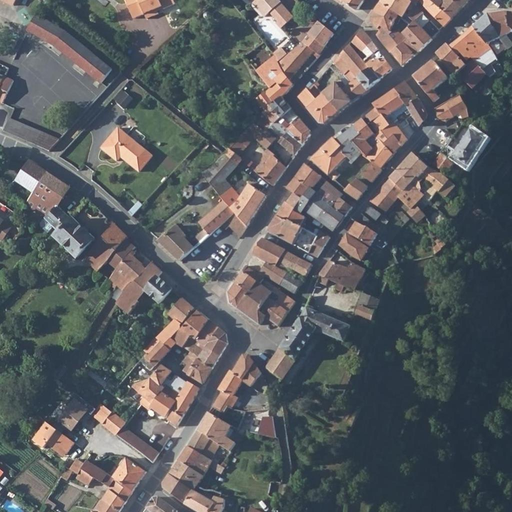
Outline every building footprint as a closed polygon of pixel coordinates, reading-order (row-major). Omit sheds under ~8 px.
[(162,7),(164,9),(175,4),(173,0),(126,0),(135,19),(145,14),(147,19),(159,14),(157,9),(162,7)] [(255,0),(257,1),(254,3),(266,17),(271,13),(279,22),(277,24),(282,29),(295,18),(279,0),(255,0)] [(339,0),(355,11),(358,9),(365,0),(339,0)] [(398,13),(401,15),(400,17),(411,0),(383,0),(381,3),(398,13)] [(423,0),(429,9),(436,2),(453,18),(464,7),(456,0),(423,0)] [(436,2),(429,9),(445,27),(453,18),(436,2)] [(380,27),(383,27),(388,27),(398,13),(381,3),(373,15),(372,24),(378,30),(380,27)] [(407,24),(400,31),(408,40),(419,52),(433,39),(433,38),(442,31),(432,20),(423,27),(418,21),(426,13),(418,4),(411,13),(414,17),(407,24)] [(511,31),(510,28),(509,12),(488,15),(502,38),(507,36),(511,46),(511,31)] [(56,47),(102,83),(113,69),(65,31),(38,15),(30,31),(56,47)] [(498,46),(495,43),(501,39),(502,38),(488,15),(475,27),(485,40),(487,39),(494,49),(498,46)] [(318,53),(334,35),(320,23),(304,41),(318,53)] [(491,67),(499,61),(494,49),(487,39),(485,40),(475,27),(452,48),(463,59),(466,57),(470,61),(478,53),(483,59),(488,54),(491,67)] [(404,43),(407,40),(398,31),(392,28),(382,43),(404,66),(415,56),(404,43)] [(362,51),(372,43),(362,32),(354,42),(353,41),(350,45),(366,62),(369,59),(362,51)] [(511,46),(507,36),(502,38),(501,39),(509,55),(511,52),(511,46)] [(407,40),(404,43),(415,56),(419,52),(408,40),(407,40)] [(318,53),(304,41),(286,56),(278,63),(282,69),(287,75),(291,79),(313,54),(319,58),(321,56),(318,53)] [(369,59),(379,51),(372,43),(362,51),(369,59)] [(469,65),(463,59),(452,48),(448,44),(437,54),(457,76),(458,75),(469,65)] [(366,62),(350,45),(339,57),(360,78),(371,68),(366,62)] [(280,49),(273,54),(274,56),(278,63),(286,56),(280,49)] [(371,68),(360,78),(370,89),(394,69),(379,51),(369,59),(366,62),(371,68)] [(282,69),(278,63),(274,56),(270,59),(265,53),(252,64),(271,85),(273,88),(279,82),(289,92),(295,84),(291,79),(287,75),(282,69)] [(349,86),(344,90),(354,102),(371,91),(370,89),(360,78),(339,57),(334,63),(345,75),(342,78),(349,86)] [(465,83),(483,68),(476,59),(469,65),(458,75),(465,83)] [(429,94),(449,79),(435,61),(415,77),(429,94)] [(472,92),(481,86),(491,78),(483,68),(465,83),(472,92)] [(16,80),(8,77),(4,85),(0,94),(0,101),(6,104),(16,80)] [(342,78),(325,96),(340,113),(347,107),(354,102),(344,90),(349,86),(342,78)] [(279,82),(273,88),(283,98),(289,92),(279,82)] [(414,90),(406,82),(397,89),(403,99),(414,90)] [(325,96),(315,84),(310,91),(319,101),(325,96)] [(258,96),(263,105),(267,110),(283,98),(273,88),(271,85),(258,96)] [(122,89),(114,99),(126,108),(134,97),(122,89)] [(327,124),(340,113),(325,96),(319,101),(310,91),(308,89),(303,95),(300,100),(322,123),(327,124)] [(380,133),(378,134),(376,136),(380,141),(383,144),(395,135),(403,145),(409,139),(406,135),(403,137),(395,122),(399,119),(398,117),(404,113),(405,114),(408,112),(409,114),(412,112),(410,109),(403,99),(397,89),(374,105),(377,109),(382,115),(389,125),(380,133)] [(410,109),(421,99),(414,90),(403,99),(410,109)] [(242,96),(237,100),(249,116),(254,112),(242,96)] [(258,121),(256,123),(262,129),(270,120),(276,124),(286,115),(293,110),(283,98),(267,110),(269,115),(261,124),(258,121)] [(421,99),(410,109),(412,112),(421,126),(429,118),(429,113),(421,99)] [(468,108),(461,99),(448,103),(455,116),(468,108)] [(448,103),(436,107),(440,116),(447,121),(455,116),(448,103)] [(372,123),(382,115),(377,109),(367,116),(372,123)] [(292,125),(300,118),(293,110),(286,115),(292,125)] [(405,114),(415,132),(421,126),(412,112),(409,114),(408,112),(405,114)] [(283,138),(292,126),(292,125),(286,115),(276,124),(265,132),(257,138),(268,147),(272,142),(277,135),(283,138)] [(389,125),(382,115),(372,123),(380,133),(389,125)] [(300,118),(292,125),(292,126),(304,145),(311,136),(312,135),(312,131),(300,118)] [(52,150),(61,140),(11,119),(6,132),(52,150)] [(371,128),(364,120),(355,128),(362,136),(369,130),(371,128)] [(256,123),(254,121),(247,129),(257,138),(265,132),(262,129),(256,123)] [(304,145),(292,126),(283,138),(283,139),(296,156),(304,145)] [(140,172),(153,156),(119,128),(102,148),(118,162),(122,157),(140,172)] [(338,141),(353,160),(355,163),(365,152),(355,143),(362,136),(355,128),(338,141)] [(468,128),(451,152),(467,163),(484,140),(468,128)] [(244,151),(257,138),(247,129),(234,142),(244,151)] [(395,135),(383,144),(394,155),(403,145),(395,135)] [(362,136),(355,143),(365,152),(373,160),(382,168),(394,155),(383,144),(380,141),(375,146),(368,141),(367,142),(362,136)] [(353,160),(338,141),(335,138),(324,149),(344,169),(346,168),(353,160)] [(268,147),(288,167),(292,162),(272,142),(268,147)] [(262,176),(268,181),(275,186),(288,167),(268,147),(260,156),(264,160),(256,170),(262,176)] [(226,154),(239,164),(243,159),(230,148),(226,154)] [(346,191),(358,177),(349,170),(346,168),(344,169),(324,149),(313,159),(346,191)] [(354,165),(363,173),(373,160),(365,152),(355,163),(354,165)] [(430,165),(414,152),(398,170),(412,182),(419,174),(421,176),(422,174),(430,165)] [(455,163),(444,152),(436,163),(447,173),(455,163)] [(214,165),(203,173),(210,180),(217,187),(224,196),(234,189),(226,179),(237,166),(239,164),(226,154),(223,156),(214,165)] [(35,193),(48,173),(30,160),(16,181),(35,193)] [(382,168),(373,160),(363,173),(363,174),(373,182),(383,170),(382,168)] [(321,182),(324,178),(307,164),(289,188),(294,193),(302,198),(310,187),(314,190),(321,182)] [(438,172),(434,168),(430,165),(422,174),(432,187),(443,174),(441,174),(438,172)] [(237,166),(226,179),(234,189),(247,173),(237,166)] [(392,178),(405,190),(412,182),(398,170),(392,178)] [(49,234),(55,227),(60,233),(73,220),(59,206),(71,188),(48,173),(35,193),(27,205),(46,218),(46,219),(40,225),(49,234)] [(437,192),(433,197),(438,201),(442,197),(450,202),(459,191),(444,174),(443,174),(432,187),(437,192)] [(346,191),(361,200),(370,188),(358,177),(346,191)] [(382,189),(396,200),(399,197),(405,190),(392,178),(382,189)] [(321,182),(314,190),(318,193),(320,191),(330,182),(326,180),(323,184),(321,182)] [(332,206),(344,216),(352,206),(342,198),(344,194),(330,182),(320,191),(334,203),(332,206)] [(405,190),(399,197),(412,209),(415,205),(423,196),(412,182),(405,190)] [(243,199),(234,189),(224,196),(227,200),(237,212),(249,227),(268,196),(251,186),(243,199)] [(317,215),(336,227),(344,216),(332,206),(334,203),(320,191),(318,193),(314,190),(310,187),(302,198),(298,203),(303,207),(316,216),(317,215)] [(396,200),(382,189),(372,201),(387,211),(396,200)] [(302,198),(294,193),(288,202),(287,203),(294,208),(295,207),(298,203),(302,198)] [(203,242),(223,224),(228,220),(237,212),(227,200),(202,222),(209,230),(199,238),(203,242)] [(128,214),(133,217),(144,205),(139,201),(128,214)] [(305,216),(299,213),(296,211),(294,209),(294,208),(287,203),(278,217),(288,223),(291,220),(303,227),(305,224),(302,222),(305,216)] [(303,207),(298,203),(295,207),(298,208),(296,211),(299,213),(303,207)] [(424,229),(431,221),(415,205),(412,209),(409,213),(415,219),(424,229)] [(372,206),(368,212),(378,220),(382,214),(372,206)] [(228,220),(232,225),(242,237),(249,227),(237,212),(228,220)] [(371,220),(363,215),(359,220),(367,226),(371,220)] [(403,220),(409,224),(412,219),(407,216),(403,220)] [(319,236),(317,235),(303,227),(291,220),(288,223),(278,217),(269,231),(293,244),(300,233),(307,238),(301,248),(310,253),(318,239),(319,236)] [(0,239),(3,241),(8,234),(12,228),(13,228),(12,227),(0,219),(0,239)] [(73,220),(60,233),(56,237),(78,258),(96,239),(74,219),(73,220)] [(129,238),(110,219),(103,226),(110,232),(87,259),(98,272),(108,262),(110,261),(127,240),(129,238)] [(232,225),(228,220),(223,224),(227,229),(232,225)] [(359,220),(351,234),(370,246),(378,234),(375,231),(367,226),(359,220)] [(371,220),(367,226),(375,231),(379,226),(371,220)] [(16,221),(12,227),(13,228),(12,228),(21,234),(25,227),(16,221)] [(178,226),(159,242),(181,261),(195,249),(185,238),(187,237),(178,226)] [(21,234),(12,228),(8,234),(17,240),(21,234)] [(318,239),(326,244),(331,236),(319,231),(317,235),(319,236),(318,239)] [(340,245),(350,254),(363,260),(367,252),(369,253),(371,249),(349,236),(347,234),(340,245)] [(441,248),(446,255),(458,245),(452,238),(441,248)] [(255,254),(270,263),(284,272),(287,269),(288,266),(279,261),(286,250),(264,239),(255,254)] [(310,253),(318,257),(326,244),(318,239),(310,253)] [(110,261),(108,262),(118,270),(131,253),(136,248),(127,240),(110,261)] [(288,266),(306,276),(313,264),(286,250),(279,261),(288,266)] [(110,280),(113,283),(118,286),(125,292),(147,269),(142,263),(131,253),(118,270),(110,280)] [(346,271),(330,261),(321,274),(331,279),(355,290),(366,269),(352,261),(346,271)] [(147,269),(125,292),(117,304),(118,304),(130,315),(140,302),(136,299),(143,289),(161,304),(173,289),(159,277),(163,272),(153,263),(147,269)] [(288,274),(284,272),(270,263),(263,273),(281,284),(288,274)] [(256,280),(260,275),(247,266),(243,271),(245,272),(256,280)] [(251,293),(260,283),(256,280),(245,272),(238,283),(251,293)] [(281,284),(295,293),(302,283),(288,274),(281,284)] [(331,279),(321,274),(318,283),(327,287),(331,279)] [(260,275),(256,280),(260,283),(262,284),(266,279),(260,275)] [(231,292),(232,304),(239,309),(251,293),(238,283),(231,292)] [(262,284),(260,283),(251,293),(239,309),(261,325),(267,318),(278,326),(296,301),(276,287),(272,292),(262,284)] [(145,351),(147,353),(150,355),(161,343),(171,350),(177,343),(171,339),(183,328),(182,326),(197,308),(184,297),(169,314),(176,320),(159,338),(157,337),(145,351)] [(354,313),(369,322),(374,313),(358,304),(354,313)] [(308,306),(302,318),(289,336),(281,349),(297,360),(318,330),(345,342),(352,327),(314,311),(315,309),(308,306)] [(207,347),(222,329),(200,310),(183,328),(171,339),(177,343),(184,348),(185,347),(192,336),(207,347)] [(229,345),(228,334),(222,329),(207,347),(222,357),(229,345)] [(185,347),(190,351),(194,344),(204,351),(207,347),(192,336),(185,347)] [(151,371),(171,350),(161,343),(150,355),(147,353),(141,361),(151,371)] [(200,357),(204,351),(194,344),(190,351),(200,357)] [(222,357),(207,347),(204,351),(200,357),(199,359),(214,369),(222,357)] [(297,360),(281,349),(267,368),(281,377),(283,379),(297,360)] [(187,356),(196,363),(199,359),(200,357),(190,351),(187,356)] [(397,366),(400,356),(384,352),(381,362),(397,366)] [(235,373),(244,381),(253,387),(259,378),(263,382),(266,380),(262,372),(250,355),(245,356),(235,373)] [(187,356),(184,362),(189,365),(193,368),(196,363),(187,356)] [(193,368),(189,375),(204,384),(210,376),(214,369),(199,359),(196,363),(193,368)] [(158,402),(165,389),(162,387),(163,385),(168,377),(172,371),(162,365),(150,379),(137,383),(145,390),(158,402)] [(193,368),(189,365),(184,372),(189,375),(193,368)] [(234,397),(244,381),(235,373),(232,372),(220,390),(223,392),(232,397),(234,397)] [(168,377),(163,385),(167,387),(182,396),(190,384),(176,375),(172,380),(168,377)] [(190,384),(182,396),(173,411),(174,411),(177,413),(184,417),(201,389),(190,382),(190,384)] [(140,404),(142,406),(152,412),(155,407),(158,402),(145,390),(137,383),(133,386),(144,397),(140,404)] [(165,389),(158,402),(155,407),(170,416),(173,411),(182,396),(167,387),(165,389)] [(232,397),(223,392),(218,402),(226,407),(232,397)] [(93,415),(97,410),(95,408),(76,393),(66,405),(69,407),(58,420),(73,432),(88,412),(93,415)] [(226,407),(218,402),(214,407),(223,413),(226,407)] [(105,407),(101,404),(97,410),(93,415),(96,418),(105,407)] [(105,407),(96,418),(99,421),(104,424),(113,413),(105,407)] [(211,413),(230,425),(236,410),(226,407),(223,413),(214,407),(211,413)] [(104,424),(117,436),(127,423),(113,413),(104,424)] [(171,422),(178,427),(184,417),(177,413),(171,422)] [(211,439),(220,444),(232,452),(238,444),(225,436),(231,426),(230,425),(211,413),(200,430),(211,437),(211,439)] [(264,418),(261,428),(270,427),(277,427),(273,417),(264,418)] [(75,443),(47,422),(34,440),(45,449),(48,445),(62,455),(65,452),(67,454),(75,443)] [(252,426),(251,432),(260,434),(261,428),(252,426)] [(22,434),(15,427),(6,438),(13,444),(22,434)] [(151,448),(125,427),(119,435),(145,455),(151,448)] [(267,437),(270,427),(261,428),(260,434),(267,437)] [(189,447),(200,430),(198,429),(187,446),(189,447)] [(202,455),(206,446),(216,451),(220,444),(211,439),(211,437),(200,430),(189,447),(202,455)] [(206,446),(202,455),(212,461),(217,452),(216,451),(206,446)] [(202,455),(189,447),(180,461),(194,468),(202,455)] [(145,455),(154,463),(160,455),(151,448),(145,455)] [(222,474),(225,468),(221,466),(213,461),(212,461),(202,455),(194,468),(180,461),(171,474),(198,486),(205,476),(210,467),(222,474)] [(73,471),(79,475),(82,470),(86,464),(77,459),(71,470),(73,471)] [(86,464),(82,470),(95,478),(111,488),(116,480),(117,481),(134,493),(148,473),(128,459),(114,478),(88,461),(86,464)] [(62,477),(68,481),(73,471),(71,470),(67,468),(62,477)] [(79,475),(77,478),(89,486),(95,478),(82,470),(79,475)] [(197,487),(170,475),(165,483),(166,488),(185,504),(197,487)] [(135,494),(134,493),(117,481),(110,490),(127,502),(129,503),(135,494)] [(209,491),(198,486),(197,487),(185,504),(198,511),(222,511),(224,510),(224,509),(225,500),(217,497),(215,502),(206,497),(209,492),(209,491)] [(120,511),(127,502),(110,490),(108,494),(99,507),(101,509),(99,511),(96,511),(93,509),(90,511),(120,511)] [(215,502),(217,497),(209,492),(206,497),(215,502)] [(178,511),(179,511),(160,497),(154,498),(144,511),(178,511)]
